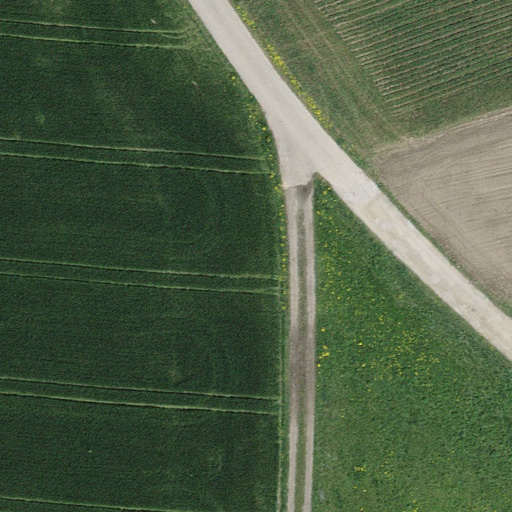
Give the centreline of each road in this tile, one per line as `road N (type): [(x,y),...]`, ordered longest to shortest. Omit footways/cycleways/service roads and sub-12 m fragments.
road 1 (track): [(300,129),(299,511)]
road 2 (track): [(300,129),(426,264),(511,340)]
road 3 (unclassified): [(207,0),(300,129)]
